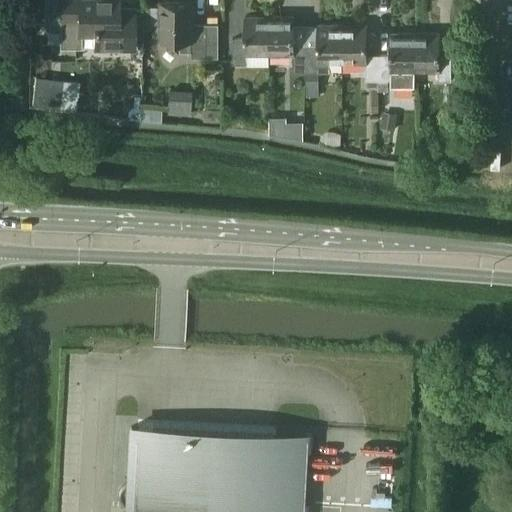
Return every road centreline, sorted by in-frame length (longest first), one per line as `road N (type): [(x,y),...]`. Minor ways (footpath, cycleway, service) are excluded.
road 1 (primary): [(511,252),(0,216)]
road 2 (primary): [(0,251),(511,278)]
road 3 (residential): [(511,144),(504,144),(502,0)]
